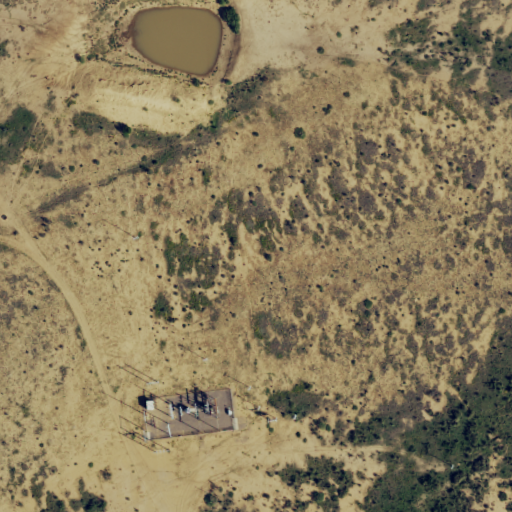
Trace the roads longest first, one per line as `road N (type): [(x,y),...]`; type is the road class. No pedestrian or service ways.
road 1 (track): [(0,255),(139,190),(452,0)]
road 2 (track): [(178,511),(115,432),(0,324)]
